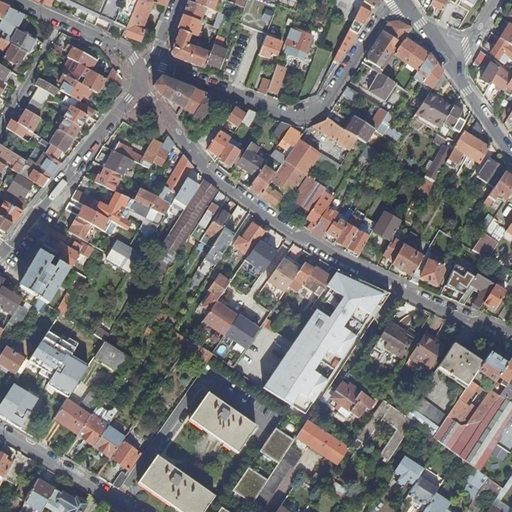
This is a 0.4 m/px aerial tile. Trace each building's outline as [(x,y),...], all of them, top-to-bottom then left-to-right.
[(74,0),(73,2),(72,5),(79,8),(90,13),(95,0),(74,0)] [(108,0),(101,18),(124,29),(127,22),(135,0),(108,0)] [(152,1),(150,0),(135,0),(127,22),(124,29),(122,33),(139,40),(143,30),(141,29),(152,1)] [(217,13),(222,0),(220,0),(196,0),(195,5),(205,9),(217,13)] [(236,0),(234,5),(243,9),(246,0),(236,0)] [(246,0),(243,9),(237,24),(266,35),(277,6),(296,13),(301,0),(246,0)] [(335,0),(331,10),(353,21),(360,7),(363,2),(363,1),(360,0),(335,0)] [(363,0),(363,1),(363,2),(373,9),(379,0),(363,0)] [(432,0),(430,5),(436,8),(439,10),(442,11),(447,0),(432,0)] [(199,22),(200,23),(205,9),(195,5),(187,2),(185,6),(182,16),(199,22)] [(363,2),(360,7),(371,13),(373,9),(363,2)] [(0,20),(2,21),(9,8),(0,4),(0,20)] [(77,15),(79,8),(72,5),(69,11),(77,15)] [(365,22),(371,13),(360,7),(353,21),(349,30),(356,35),(365,22)] [(2,21),(17,29),(24,15),(9,8),(2,21)] [(214,28),(219,30),(224,16),(219,14),(214,28)] [(190,34),(196,37),(197,36),(200,38),(202,33),(199,32),(199,30),(196,29),(199,22),(182,16),(180,20),(176,29),(179,30),(190,34)] [(28,54),(36,39),(17,29),(2,21),(0,20),(0,29),(8,34),(12,33),(13,37),(18,40),(14,46),(27,53),(28,54)] [(382,71),(389,62),(380,56),(387,46),(396,52),(405,39),(412,29),(398,22),(389,24),(379,38),(364,60),(373,66),(382,71)] [(511,26),(508,24),(499,39),(511,46),(511,26)] [(310,37),(296,31),(290,29),(285,44),(287,46),(285,53),(302,60),(310,37)] [(206,64),(209,55),(189,47),(190,45),(186,43),(190,34),(179,30),(172,48),(170,53),(172,57),(204,70),(206,64)] [(322,35),(308,30),(307,34),(320,40),(322,35)] [(349,30),(337,54),(342,57),(352,42),(356,35),(349,30)] [(206,64),(219,69),(226,52),(219,50),(223,40),(216,37),(214,44),(211,51),(209,55),(206,64)] [(265,37),(258,56),(268,60),(270,55),(276,57),(281,43),(281,41),(274,38),(273,40),(265,37)] [(14,46),(1,39),(0,40),(0,48),(7,53),(4,58),(19,67),(27,53),(14,46)] [(396,52),(393,55),(405,63),(417,47),(405,39),(396,52)] [(482,48),(498,60),(500,56),(503,58),(506,53),(509,55),(511,50),(511,46),(499,39),(494,47),(486,41),(482,48)] [(51,49),(62,55),(63,53),(61,51),(62,49),(54,44),(51,49)] [(70,59),(90,71),(96,60),(67,44),(64,49),(70,53),(67,58),(70,59)] [(417,47),(405,63),(418,72),(429,55),(417,47)] [(480,80),(489,85),(491,82),(499,68),(499,67),(480,51),(473,64),(478,67),(480,63),(482,65),(483,63),(488,65),(480,80)] [(422,77),(419,82),(422,84),(423,82),(436,64),(432,59),(429,54),(429,55),(418,72),(417,73),(422,77)] [(336,55),(333,61),(338,63),(341,58),(336,55)] [(96,93),(105,79),(90,71),(70,59),(62,73),(63,74),(77,82),(91,90),(96,93)] [(423,82),(432,89),(442,73),(440,70),(436,64),(423,82)] [(0,65),(0,80),(3,82),(9,71),(0,65)] [(285,70),(276,66),(270,82),(268,90),(277,94),(285,70)] [(382,71),(373,66),(372,68),(380,74),(382,71)] [(113,68),(106,80),(121,88),(121,78),(113,68)] [(380,74),(372,68),(371,69),(359,86),(383,101),(394,84),(380,74)] [(496,86),(501,89),(504,92),(511,78),(499,68),(491,82),(496,86)] [(413,78),(419,82),(422,77),(417,73),(413,78)] [(63,84),(59,90),(61,91),(65,94),(69,96),(77,82),(63,74),(58,81),(63,84)] [(53,96),(57,89),(36,76),(34,78),(37,80),(34,85),(38,87),(49,94),(53,96)] [(161,97),(183,110),(194,90),(160,77),(153,87),(161,97)] [(268,90),(270,82),(263,79),(258,93),(265,96),(268,90)] [(0,94),(7,99),(13,88),(3,82),(0,80),(0,94)] [(78,101),(82,95),(86,98),(91,90),(77,82),(69,96),(78,101)] [(31,98),(43,105),(49,94),(38,87),(31,98)] [(355,102),(359,95),(346,87),(342,94),(355,102)] [(194,90),(183,110),(193,116),(206,95),(194,90)] [(61,91),(57,99),(61,101),(65,94),(61,91)] [(415,115),(440,129),(443,125),(450,112),(452,108),(429,94),(415,115)] [(206,95),(193,116),(191,119),(198,123),(199,120),(202,122),(215,98),(206,95)] [(31,98),(25,109),(36,116),(43,105),(31,98)] [(503,125),(511,110),(511,99),(499,119),(503,125)] [(78,101),(73,108),(87,116),(89,117),(93,110),(78,101)] [(234,108),(235,106),(226,102),(224,108),(231,112),(234,108)] [(502,105),(497,102),(493,110),(496,115),(502,105)] [(79,127),(87,116),(73,108),(70,106),(63,117),(63,118),(64,118),(79,127)] [(462,112),(453,107),(452,108),(450,112),(443,125),(459,133),(465,122),(458,119),(462,112)] [(222,127),(226,129),(230,124),(236,128),(240,123),(245,115),(234,108),(231,112),(222,127)] [(31,133),(40,119),(36,116),(25,109),(16,123),(26,130),(31,133)] [(395,118),(380,109),(368,127),(374,130),(382,136),(385,132),(395,118)] [(511,110),(503,125),(508,132),(511,125),(511,110)] [(248,127),(256,114),(248,111),(245,115),(240,123),(248,127)] [(347,123),(348,121),(337,114),(332,123),(339,128),(357,139),(365,144),(374,130),(368,127),(354,117),(349,125),(347,123)] [(55,122),(60,125),(64,118),(63,118),(63,117),(60,115),(55,122)] [(64,118),(60,125),(57,129),(58,129),(57,129),(72,138),(79,127),(64,118)] [(398,141),(402,135),(401,135),(391,128),(397,120),(395,118),(385,132),(398,141)] [(8,123),(6,128),(10,131),(21,138),(26,130),(16,123),(10,119),(8,123)] [(339,128),(332,123),(326,119),(325,121),(311,127),(349,152),(357,139),(339,128)] [(462,153),(467,156),(476,140),(482,130),(477,122),(469,136),(463,132),(452,151),(445,164),(453,169),(462,153)] [(289,128),(290,126),(281,123),(272,135),(281,141),(289,128)] [(218,132),(220,129),(214,125),(211,130),(206,127),(196,141),(198,144),(205,152),(218,132)] [(278,146),(285,150),(291,140),(296,144),(298,141),(301,136),(289,128),(281,141),(278,146)] [(57,129),(48,144),(61,152),(63,154),(72,138),(57,129)] [(26,130),(21,138),(28,142),(33,134),(31,133),(26,130)] [(21,138),(10,131),(6,137),(16,144),(21,138)] [(229,140),(218,132),(205,152),(210,158),(214,163),(217,160),(226,145),(228,142),(229,140)] [(443,146),(446,140),(437,135),(433,142),(443,147),(443,146)] [(48,144),(36,136),(35,139),(39,141),(38,143),(45,147),(42,151),(44,153),(56,161),(61,152),(48,144)] [(163,144),(152,161),(160,166),(174,144),(167,136),(163,144)] [(163,144),(154,138),(142,159),(141,156),(130,151),(131,149),(118,142),(114,151),(132,161),(149,169),(152,161),(163,144)] [(479,164),(489,148),(476,140),(467,156),(479,164)] [(277,185),(292,195),(305,176),(305,177),(320,155),(298,141),(296,144),(289,153),(286,158),(282,164),(274,175),(260,197),(274,207),(281,197),(273,191),(277,185)] [(27,161),(0,144),(0,150),(3,153),(4,151),(9,154),(5,160),(15,166),(13,170),(19,174),(25,164),(27,161)] [(263,168),(265,164),(253,155),(257,149),(250,144),(236,166),(256,178),(263,168)] [(239,153),(233,150),(226,145),(217,160),(229,168),(239,153)] [(429,171),(426,177),(434,182),(445,164),(452,151),(443,146),(443,147),(434,163),(431,161),(426,170),(429,171)] [(274,150),(270,157),(282,164),(286,158),(281,155),(274,150)] [(289,153),(285,150),(281,155),(286,158),(289,153)] [(120,175),(122,176),(124,171),(121,170),(123,166),(128,169),(132,161),(114,151),(113,151),(104,167),(120,175)] [(28,159),(27,161),(25,164),(29,167),(48,179),(51,176),(55,171),(61,164),(56,161),(44,153),(35,165),(30,162),(30,161),(28,159)] [(159,194),(150,209),(164,216),(170,205),(175,197),(184,181),(193,168),(188,161),(183,155),(159,194)] [(476,177),(493,189),(505,172),(488,160),(476,177)] [(31,172),(27,179),(42,188),(45,184),(48,180),(48,179),(29,167),(27,169),(31,172)] [(98,175),(94,182),(113,191),(120,175),(104,167),(100,176),(98,175)] [(263,168),(256,178),(248,189),(251,191),(251,190),(255,193),(260,197),(274,175),(263,168)] [(511,173),(508,168),(505,172),(493,189),(484,203),(488,206),(496,195),(500,197),(505,200),(511,190),(511,173)] [(23,199),(32,184),(17,175),(8,190),(23,199)] [(322,193),(324,190),(312,182),(314,180),(314,181),(316,177),(314,176),(312,179),(308,176),(298,191),(300,193),(294,202),(309,213),(322,193)] [(203,180),(200,183),(197,189),(187,205),(183,211),(173,226),(150,265),(165,274),(217,190),(210,186),(203,180)] [(424,180),(419,190),(428,195),(433,185),(424,180)] [(175,197),(187,205),(197,189),(184,181),(175,197)] [(281,212),(292,195),(277,185),(273,191),(281,197),(274,207),(281,212)] [(134,201),(150,209),(159,194),(154,192),(151,196),(139,190),(134,201)] [(134,201),(115,192),(108,208),(75,191),(71,199),(84,206),(116,224),(125,230),(129,224),(119,218),(125,209),(144,219),(138,229),(142,232),(141,234),(142,237),(145,239),(148,237),(150,235),(151,236),(164,216),(150,209),(134,201)] [(3,200),(4,201),(22,211),(27,205),(7,193),(3,200)] [(326,209),(332,200),(322,193),(309,213),(305,220),(310,223),(306,230),(311,233),(326,209)] [(4,201),(0,208),(0,216),(12,223),(20,213),(22,211),(4,201)] [(116,224),(84,206),(82,210),(68,202),(64,209),(92,226),(95,227),(109,236),(116,224)] [(218,208),(211,203),(202,217),(209,221),(218,208)] [(176,209),(170,205),(164,216),(169,219),(176,209)] [(89,231),(92,226),(64,209),(60,216),(73,223),(68,232),(82,239),(87,230),(89,231)] [(337,216),(326,209),(311,233),(317,236),(322,239),(325,234),(335,218),(337,216)] [(229,219),(230,216),(219,210),(205,233),(216,239),(229,219)] [(383,213),(372,232),(390,242),(392,238),(401,223),(383,213)] [(337,216),(335,218),(345,225),(348,220),(338,214),(337,216)] [(0,230),(4,233),(12,223),(0,216),(0,230)] [(361,225),(362,223),(350,216),(348,220),(345,225),(336,240),(334,243),(346,249),(361,225)] [(335,218),(325,234),(336,240),(345,225),(335,218)] [(211,271),(240,227),(229,219),(216,239),(200,264),(211,271)] [(490,239),(498,225),(499,224),(492,220),(472,250),(487,260),(498,243),(490,239)] [(235,248),(241,252),(247,256),(258,240),(264,231),(252,223),(241,238),(235,248)] [(372,232),(361,225),(346,249),(358,256),(372,232)] [(507,230),(498,225),(490,239),(498,243),(506,231),(507,230)] [(109,236),(95,227),(92,233),(106,241),(109,236)] [(66,237),(52,229),(49,235),(59,241),(62,243),(66,237)] [(200,236),(193,231),(189,237),(197,242),(200,236)] [(412,243),(416,236),(409,232),(405,240),(412,243)] [(403,244),(392,238),(390,242),(383,256),(393,261),(402,245),(403,244)] [(141,254),(117,240),(106,258),(130,272),(141,254)] [(247,257),(245,259),(262,271),(276,253),(258,240),(247,256),(247,257)] [(68,267),(70,268),(79,253),(70,247),(62,243),(59,241),(54,249),(61,253),(57,260),(68,267)] [(79,253),(87,258),(92,248),(83,243),(81,246),(73,241),(70,247),(79,253)] [(391,265),(411,277),(413,274),(422,258),(418,255),(421,251),(412,246),(409,250),(402,245),(393,261),(391,265)] [(444,272),(442,267),(445,259),(430,251),(432,248),(429,247),(422,258),(413,274),(420,277),(420,278),(426,281),(428,282),(437,286),(444,272)] [(68,267),(57,260),(40,250),(30,266),(19,286),(47,303),(68,267)] [(247,256),(241,252),(230,267),(236,271),(245,259),(247,257),(247,256)] [(266,281),(283,293),(289,285),(293,278),(298,270),(288,263),(290,260),(284,256),(266,281)] [(298,270),(293,278),(297,281),(295,283),(300,286),(301,284),(312,268),(304,262),(298,270)] [(331,278),(325,274),(314,266),(312,268),(301,284),(313,293),(319,285),(324,289),(326,286),(331,278)] [(337,269),(330,266),(325,274),(331,278),(337,269)] [(508,285),(511,287),(511,272),(503,267),(498,275),(510,282),(508,285)] [(377,306),(381,309),(390,295),(378,289),(358,280),(337,269),(331,278),(326,286),(344,295),(330,317),(317,308),(262,388),(292,407),(299,411),(297,413),(305,417),(377,306)] [(85,277),(75,271),(66,288),(69,289),(57,311),(63,315),(85,277)] [(209,290),(198,306),(207,312),(211,307),(215,302),(227,284),(229,281),(219,274),(208,290),(209,290)] [(420,277),(413,274),(411,277),(408,281),(416,285),(420,278),(420,277)] [(477,275),(470,285),(475,288),(481,292),(478,296),(479,297),(471,309),(478,312),(483,304),(494,286),(494,285),(477,275)] [(464,295),(468,298),(475,288),(470,285),(464,295)] [(5,311),(12,315),(18,305),(22,299),(0,286),(0,304),(3,306),(0,310),(4,313),(5,311)] [(494,286),(483,304),(494,311),(505,293),(494,286)] [(468,298),(464,295),(458,303),(463,306),(468,298)] [(12,315),(8,322),(17,328),(31,306),(29,304),(25,302),(22,308),(18,305),(12,315)] [(206,314),(201,321),(222,336),(236,317),(238,314),(225,305),(223,308),(215,302),(211,307),(207,312),(206,314)] [(207,312),(198,306),(197,308),(206,314),(207,312)] [(163,323),(167,316),(157,310),(153,317),(163,323)] [(236,317),(222,336),(244,351),(258,329),(247,321),(248,319),(239,313),(238,314),(236,317)] [(384,348),(401,359),(417,333),(409,328),(405,335),(396,330),(398,327),(390,323),(374,348),(381,353),(384,348)] [(185,348),(186,347),(190,341),(188,340),(173,330),(168,337),(185,348)] [(30,365),(54,377),(49,388),(72,400),(90,365),(73,356),(77,347),(47,332),(30,365)] [(421,365),(430,371),(445,347),(439,343),(437,346),(424,338),(413,356),(423,362),(421,365)] [(204,359),(207,361),(212,355),(190,341),(186,347),(197,354),(195,357),(202,362),(204,359)] [(104,342),(94,357),(120,373),(131,357),(104,342)] [(451,376),(467,387),(471,382),(478,372),(483,364),(453,345),(439,368),(449,375),(448,376),(450,377),(451,376)] [(5,346),(0,354),(0,364),(15,374),(24,358),(19,355),(21,353),(12,347),(10,349),(5,346)] [(478,372),(495,383),(496,382),(499,377),(500,375),(508,365),(489,354),(483,364),(478,372)] [(502,386),(505,388),(511,378),(511,358),(508,365),(500,375),(499,377),(505,381),(502,386)] [(434,438),(442,445),(459,457),(460,458),(475,469),(480,472),(497,446),(511,422),(511,378),(505,388),(498,398),(482,422),(470,425),(466,426),(461,427),(448,417),(440,429),(434,438)] [(469,407),(465,405),(475,391),(480,394),(483,390),(471,382),(467,387),(448,417),(461,427),(466,426),(471,419),(477,409),(471,405),(469,407)] [(337,397),(331,404),(339,410),(339,411),(348,418),(351,413),(357,418),(360,417),(366,408),(370,410),(376,402),(361,392),(359,395),(355,392),(357,389),(349,384),(348,386),(342,383),(334,395),(337,397)] [(12,390),(0,407),(15,418),(26,402),(23,400),(29,389),(23,385),(18,394),(12,390)] [(83,400),(91,406),(95,409),(98,405),(103,398),(91,389),(83,400)] [(482,422),(498,398),(489,391),(477,409),(471,419),(466,426),(470,425),(482,422)] [(192,418),(241,451),(257,427),(209,394),(192,418)] [(440,429),(448,417),(420,397),(413,409),(440,429)] [(90,415),(87,413),(66,399),(54,418),(78,434),(90,415)] [(384,401),(357,440),(366,446),(367,446),(366,445),(383,421),(398,430),(382,456),(389,462),(414,424),(406,418),(384,401)] [(107,425),(120,407),(115,404),(113,408),(108,409),(107,411),(98,405),(95,409),(90,415),(78,434),(77,434),(94,445),(107,425)] [(95,409),(91,406),(87,413),(90,415),(95,409)] [(414,424),(434,438),(440,429),(413,409),(409,414),(406,418),(414,424)] [(241,451),(192,418),(190,421),(239,454),(241,451)] [(296,439),(338,466),(350,449),(308,421),(305,425),(302,430),(296,439)] [(510,454),(511,450),(511,422),(497,446),(510,454)] [(123,438),(124,436),(107,425),(94,445),(110,457),(123,438)] [(291,448),(293,444),(275,431),(219,511),(249,511),(253,506),(291,448)] [(125,440),(123,438),(110,457),(128,469),(140,453),(124,442),(125,440)] [(503,462),(509,454),(499,447),(493,455),(503,462)] [(303,456),(291,448),(253,506),(263,511),(264,511),(292,467),(295,469),(303,456)] [(7,457),(0,453),(0,474),(4,477),(11,464),(5,460),(7,457)] [(93,458),(87,454),(80,465),(83,467),(86,469),(93,458)] [(141,480),(187,511),(204,511),(215,497),(197,484),(157,456),(141,480)] [(406,456),(394,473),(400,477),(396,482),(405,487),(408,482),(414,486),(422,475),(426,469),(406,456)] [(475,469),(463,488),(474,502),(489,479),(480,472),(475,469)] [(118,488),(126,477),(121,473),(120,474),(112,485),(118,488)] [(324,487),(330,478),(323,474),(321,476),(316,473),(312,479),(314,481),(324,487)] [(305,474),(298,484),(308,489),(314,481),(312,479),(305,474)] [(404,502),(420,511),(424,511),(437,493),(441,487),(422,475),(414,486),(404,502)] [(54,489),(37,479),(24,502),(41,511),(45,505),(54,489)] [(467,511),(476,511),(489,494),(491,494),(493,491),(499,495),(503,489),(489,479),(474,502),(467,511)] [(139,483),(180,511),(187,511),(141,480),(139,483)] [(337,483),(332,491),(345,499),(350,492),(337,483)] [(61,493),(54,489),(45,505),(56,511),(60,511),(61,510),(63,511),(81,511),(87,503),(85,502),(86,501),(85,499),(81,496),(78,497),(78,498),(76,497),(75,500),(61,492),(61,493)] [(446,511),(450,507),(452,503),(437,493),(424,511),(446,511)]
